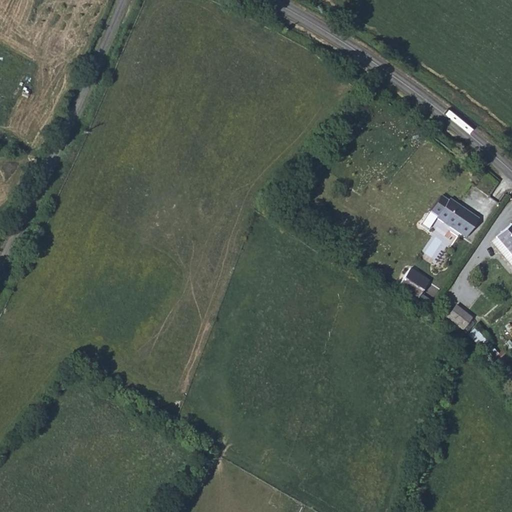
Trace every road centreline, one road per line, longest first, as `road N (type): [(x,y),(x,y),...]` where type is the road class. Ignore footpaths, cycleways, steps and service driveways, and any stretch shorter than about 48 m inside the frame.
road 1 (secondary): [(511,172),(372,63),(266,0)]
road 2 (unclassified): [(123,0),(0,269)]
